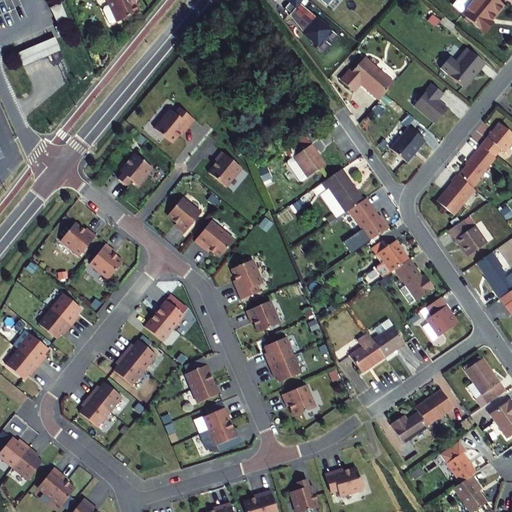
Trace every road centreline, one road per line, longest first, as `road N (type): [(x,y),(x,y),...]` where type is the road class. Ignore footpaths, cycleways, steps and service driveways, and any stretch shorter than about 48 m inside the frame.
road 1 (residential): [(127,503),(117,482),(53,430),(47,401),(166,255)]
road 2 (residential): [(166,255),(207,292),(273,458)]
road 3 (secondary): [(176,30),(51,161)]
road 4 (secondary): [(64,171),(176,30)]
road 5 (residential): [(511,69),(407,199)]
road 6 (residential): [(407,199),(409,217),(488,331)]
road 7 (residential): [(127,503),(273,458)]
road 8 (residential): [(370,411),(488,331)]
